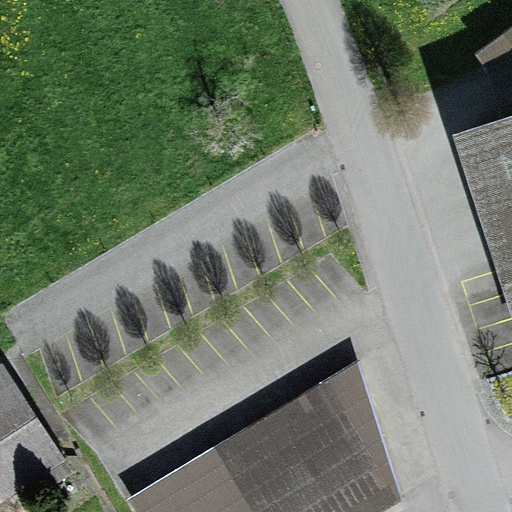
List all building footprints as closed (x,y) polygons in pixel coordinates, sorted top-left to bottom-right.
[(487,63),(511,53),(511,21),(477,48),(487,63)] [(511,308),(511,101),(452,121),(511,308)] [(250,511),(372,511),(404,493),(358,357),(213,444),(253,510),(250,511)] [(0,511),(21,511),(18,508),(74,472),(1,359),(0,359),(0,511)] [(250,511),(253,510),(213,444),(126,496),(135,511),(250,511)]
